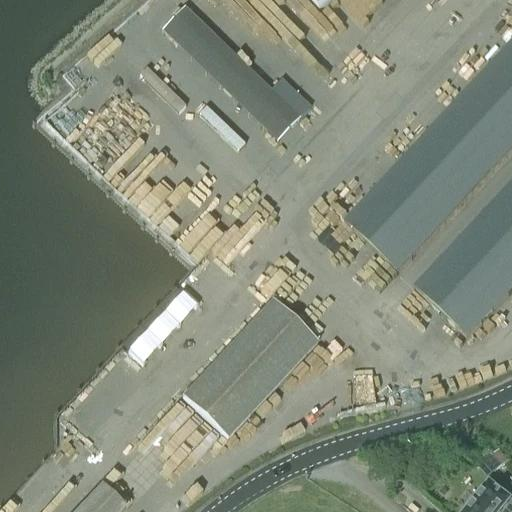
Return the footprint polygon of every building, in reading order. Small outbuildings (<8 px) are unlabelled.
[(166,0),(145,23),(275,148),(298,124),(170,0),(166,0)] [(308,0),(319,12),(333,0),(308,0)] [(511,47),(345,227),(398,277),(410,263),(511,153),(511,47)] [(511,188),(415,292),(467,342),(511,293),(511,188)] [(272,306),(182,402),(211,430),(226,444),(316,347),(272,306)] [(464,453),(462,442),(461,437),(449,439),(454,459),(464,453)] [(487,484),(464,511),(511,511),(511,501),(488,483),(487,484)] [(80,511),(123,511),(124,511),(101,490),(80,511)]
